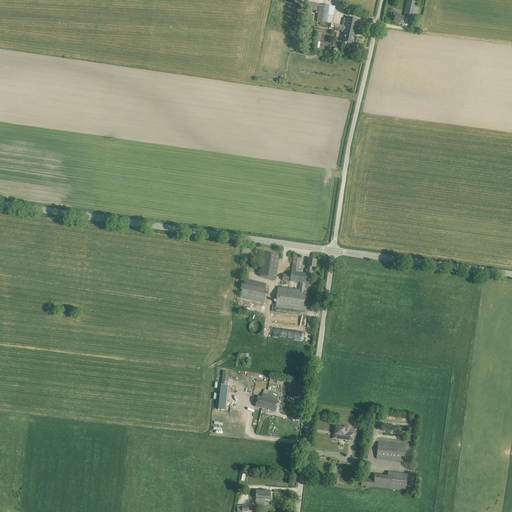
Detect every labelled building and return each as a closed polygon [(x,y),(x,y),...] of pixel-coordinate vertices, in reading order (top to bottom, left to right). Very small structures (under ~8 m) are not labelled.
[(404,14),(413,16),(413,14),(417,15),(419,6),(415,5),(416,2),(408,1),(404,14)] [(319,5),(317,21),(333,23),(335,7),(319,5)] [(398,23),(403,24),(404,17),(399,16),(400,14),(393,13),(392,18),(394,18),(394,21),(399,22),(398,23)] [(358,20),(348,17),(344,35),(345,35),(344,42),(351,44),(353,37),(354,37),(358,20)] [(276,278),(279,255),(263,253),(260,276),(276,278)] [(299,289),(278,286),(275,307),(303,311),(306,290),(304,290),(305,283),(309,284),(312,267),(315,267),(316,260),(309,259),(308,266),(308,269),(306,269),(306,274),(298,272),(300,258),(294,257),(292,271),(291,275),(283,274),(282,280),(300,283),(299,289)] [(264,293),(266,284),(244,279),(240,298),(265,303),(267,294),(264,293)] [(262,330),(263,327),(262,325),(261,323),(259,321),(257,321),(255,321),(252,321),(250,323),(249,325),(249,327),(249,330),(250,332),(252,333),(255,334),(257,334),(259,333),(261,332),(262,330)] [(273,337),(303,340),(304,332),(294,331),(294,327),(286,326),(286,329),(274,328),(273,337)] [(248,357),(249,354),(241,352),(240,360),(250,361),(250,358),(248,357)] [(218,410),(225,411),(229,372),(223,371),(219,405),(218,410)] [(262,397),(257,396),(255,407),(276,411),(278,401),(273,400),(274,396),(267,395),(268,390),(264,390),(263,394),(262,397)] [(333,434),(333,438),(353,440),(354,433),(348,432),(349,427),(344,426),(344,428),(336,427),(335,434),(333,434)] [(404,462),(406,445),(378,442),(376,458),(404,462)] [(362,478),(361,486),(405,491),(407,474),(388,472),(387,476),(375,474),(374,480),(362,478)] [(270,499),(270,491),(256,490),(255,504),(265,504),(265,499),(270,499)]
